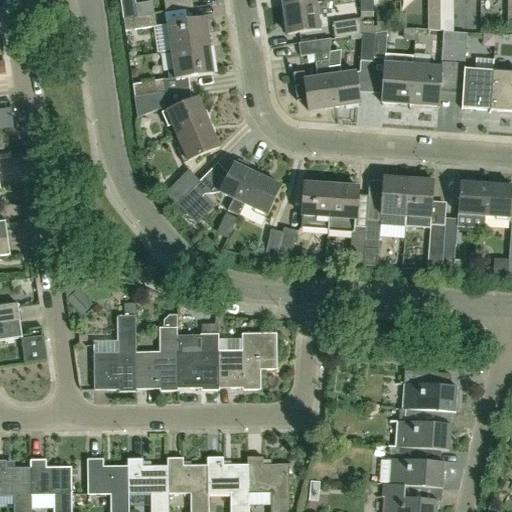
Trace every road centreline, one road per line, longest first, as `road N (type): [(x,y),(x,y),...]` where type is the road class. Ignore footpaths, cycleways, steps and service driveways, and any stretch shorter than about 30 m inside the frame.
road 1 (residential): [(315,301),(197,277),(137,216),(114,175),(87,0)]
road 2 (residential): [(67,422),(13,8),(20,0)]
road 3 (residential): [(511,153),(272,128),(253,111),(241,80),(238,0)]
road 4 (residential): [(67,422),(283,417),(304,391),(315,301)]
road 5 (residential): [(511,311),(315,301)]
